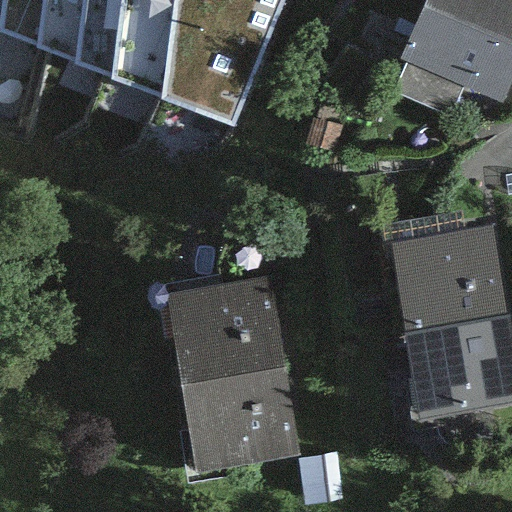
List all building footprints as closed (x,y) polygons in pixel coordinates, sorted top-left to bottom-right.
[(277,0),(0,0),(0,22),(231,115),(277,0)] [(511,78),(511,0),(414,0),(401,36),(511,78)] [(378,235),(393,318),(508,297),(492,214),(378,235)] [(175,368),(286,352),(273,269),(162,285),(175,368)] [(393,318),(409,402),(511,382),(511,320),(508,297),(393,318)] [(187,452),(298,435),(286,352),(175,368),(187,452)]
